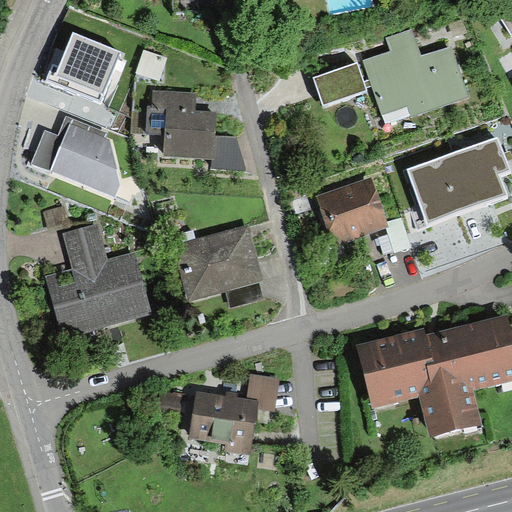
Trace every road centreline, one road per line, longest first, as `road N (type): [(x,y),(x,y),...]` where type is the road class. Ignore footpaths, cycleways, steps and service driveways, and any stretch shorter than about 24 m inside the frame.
road 1 (residential): [(24,409),(426,290),(511,248)]
road 2 (unknown): [(303,326),(237,78)]
road 3 (unknown): [(303,326),(312,476)]
road 4 (residential): [(0,132),(37,0)]
